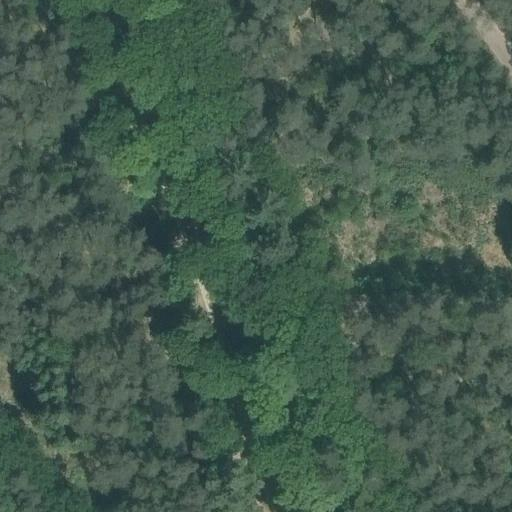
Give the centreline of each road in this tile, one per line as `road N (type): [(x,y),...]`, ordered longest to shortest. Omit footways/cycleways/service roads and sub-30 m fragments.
road 1 (unclassified): [(306,511),(127,0)]
road 2 (track): [(511,325),(241,326)]
